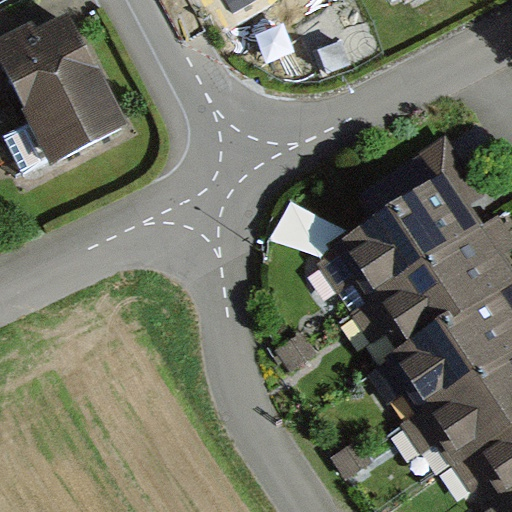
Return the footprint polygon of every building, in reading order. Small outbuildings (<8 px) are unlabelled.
[(397,0),(408,20),(446,0),(397,0)] [(0,72),(52,172),(128,132),(69,19),(38,35),(35,28),(0,46),(0,72)] [(353,287),(367,308),(502,220),(448,137),(369,189),(387,218),(317,264),(339,297),(353,287)] [(511,254),(511,234),(502,220),(367,308),(354,317),(373,346),(389,336),(401,355),(442,328),(446,335),(511,290),(511,268),(506,259),(511,254)] [(403,398),(417,418),(511,354),(511,290),(446,335),(442,328),(401,355),(366,379),(386,409),(403,398)] [(511,354),(417,418),(403,428),(423,458),(436,449),(449,467),(453,465),(511,425),(511,354)] [(486,488),(499,507),(511,498),(511,425),(453,465),(474,496),(486,488)] [(511,511),(511,498),(499,507),(491,511),(511,511)]
